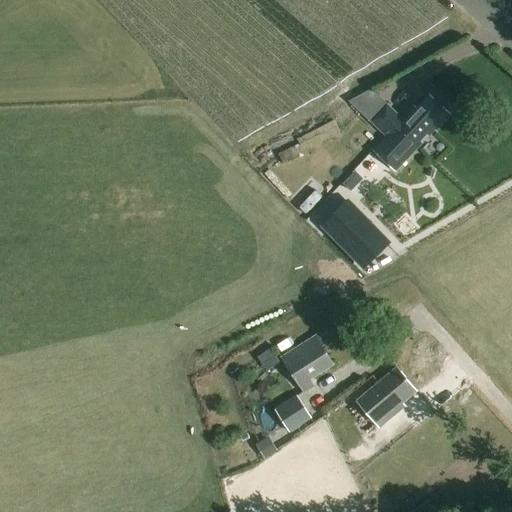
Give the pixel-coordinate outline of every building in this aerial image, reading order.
[(370,122),(385,137),(372,151),(396,174),(450,117),(429,98),(409,118),(407,116),(402,121),(386,105),(370,122)] [(301,144),(278,156),(282,165),(342,138),(332,121),(298,137),(301,144)] [(348,203),(324,227),(364,268),(388,244),(348,203)] [(333,364),(316,338),(282,360),(299,386),(304,395),(312,390),(306,381),(333,364)] [(416,392),(397,369),(356,402),(378,429),(400,411),(397,407),(416,392)] [(297,396),(275,410),(290,434),(296,429),(312,420),(299,399),(297,396)] [(334,412),(324,427),(337,436),(347,421),(334,412)] [(266,439),(256,446),(265,460),(275,453),(266,439)] [(438,511),(437,511),(428,500),(413,511),(438,511)]
